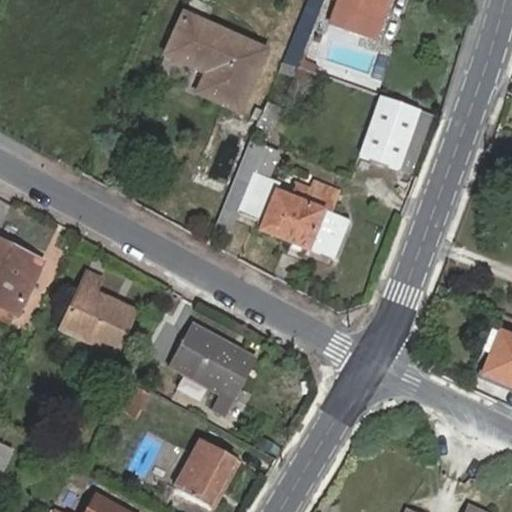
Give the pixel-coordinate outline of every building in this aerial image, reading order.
[(310,0),(286,61),(292,63),(296,57),(299,58),(320,2),(312,0),(310,0)] [(379,26),(388,0),(339,0),(336,10),(379,26)] [(183,13),(165,56),(208,73),(200,95),(222,104),(248,39),(183,13)] [(248,39),(222,104),(241,111),(266,47),(248,39)] [(386,99),(383,98),(361,156),(364,157),(386,99)] [(421,113),(386,99),(364,157),(397,171),(421,113)] [(274,131),(282,106),(263,100),(255,125),(274,131)] [(327,258),(341,218),(328,213),(291,198),(277,193),(280,186),(255,176),(240,214),(264,224),(261,232),(327,258)] [(291,198),(328,213),(336,192),(311,183),(308,189),(296,185),(291,198)] [(347,221),(341,218),(327,258),(331,259),(347,221)] [(0,308),(15,316),(40,263),(0,244),(0,308)] [(96,293),(101,281),(87,275),(60,330),(114,355),(135,312),(96,293)] [(225,356),(230,347),(191,325),(169,367),(219,394),(233,401),(255,361),(242,354),(236,363),(225,356)] [(500,355),(490,378),(511,387),(511,337),(501,333),(492,351),(500,355)] [(242,354),(230,347),(225,356),(236,363),(242,354)] [(482,374),(490,378),(500,355),(492,351),(482,374)] [(132,418),(146,394),(126,383),(113,407),(132,418)] [(233,401),(219,394),(211,413),(225,419),(233,401)] [(209,509),(235,462),(200,442),(174,489),(209,509)] [(0,472),(11,449),(0,444),(0,472)] [(122,511),(95,496),(86,511),(122,511)]
